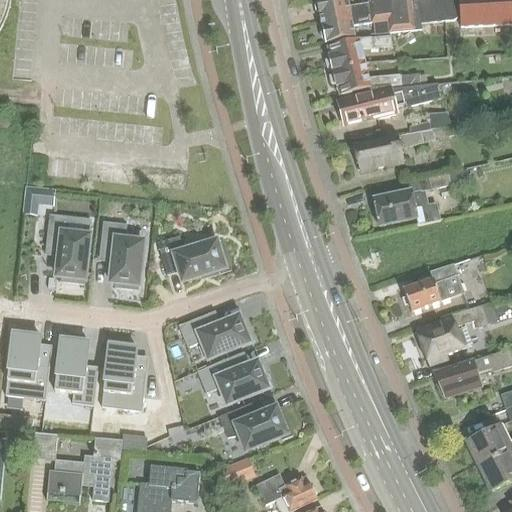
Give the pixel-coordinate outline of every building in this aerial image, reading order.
[(0,0),(0,32),(1,31),(5,23),(8,14),(10,8),(10,3),(10,0),(0,0)] [(372,25),(387,22),(388,35),(415,33),(411,4),(410,0),(366,0),(368,6),(349,9),(347,0),(321,0),(316,1),(317,5),(315,7),(316,13),(319,14),(320,23),(335,20),(338,22),(351,19),(370,16),(372,25)] [(420,26),(421,26),(433,25),(430,0),(418,0),(417,0),(417,3),(417,5),(420,26)] [(430,0),(433,25),(445,24),(442,0),(430,0)] [(442,0),(445,24),(459,22),(458,0),(442,0)] [(511,0),(458,0),(459,22),(460,30),(511,27),(511,0)] [(417,3),(411,4),(415,33),(421,32),(421,26),(420,26),(417,5),(417,3)] [(370,16),(351,19),(338,22),(335,20),(320,23),(322,33),(321,35),(322,41),(324,42),(325,46),(355,39),(353,29),(372,25),(370,16)] [(329,60),(325,63),(327,71),(332,72),(332,74),(366,66),(363,52),(392,50),(391,39),(357,42),(326,50),(329,60)] [(333,76),(329,79),(331,86),(336,88),(338,98),(370,90),(371,91),(402,89),(401,77),(378,79),(370,79),(366,66),(332,74),(333,76)] [(419,76),(401,77),(402,89),(420,88),(419,76)] [(372,95),(340,104),(342,111),(341,113),(341,114),(341,116),(341,118),(342,119),(343,120),(344,121),(346,128),(347,131),(398,117),(396,109),(404,107),(405,110),(441,101),(438,86),(431,87),(420,88),(402,89),(371,91),(372,95)] [(429,124),(410,128),(411,136),(421,135),(433,132),(452,128),(449,113),(429,116),(429,124)] [(452,128),(433,132),(435,139),(456,134),(454,127),(452,128)] [(433,132),(421,135),(423,145),(436,141),(435,139),(433,132)] [(400,151),(423,145),(421,135),(411,136),(395,139),(370,145),(369,144),(353,147),(359,174),(403,165),(400,151)] [(470,184),(467,172),(448,176),(451,188),(470,184)] [(427,181),(430,192),(451,188),(448,176),(427,181)] [(379,228),(416,220),(417,227),(440,222),(437,205),(428,207),(425,193),(430,192),(427,181),(407,185),(409,195),(374,203),(379,228)] [(27,190),(24,217),(36,218),(38,207),(39,191),(27,190)] [(49,218),(45,252),(59,254),(59,259),(57,279),(62,279),(61,284),(84,287),(89,238),(91,223),(73,221),(49,218)] [(99,258),(113,260),(113,265),(110,285),(116,285),(115,290),(138,293),(143,244),(125,242),(127,227),(103,224),(99,258)] [(456,256),(446,227),(403,242),(404,244),(388,250),(397,276),(456,256)] [(171,242),(157,246),(167,278),(180,274),(183,284),(219,273),(220,276),(230,273),(222,247),(218,249),(216,244),(184,254),(179,239),(171,242)] [(410,315),(464,296),(453,266),(429,274),(433,283),(403,293),(410,315)] [(429,329),(417,334),(421,345),(421,349),(423,355),(426,356),(431,368),(449,361),(449,359),(463,354),(463,352),(473,348),(466,330),(475,327),(477,332),(497,325),(490,305),(440,322),(441,325),(429,329)] [(209,320),(182,331),(190,350),(203,348),(209,363),(250,347),(248,342),(253,340),(244,319),(214,331),(209,320)] [(29,402),(51,404),(54,371),(42,369),(45,340),(40,340),(40,339),(35,337),(29,335),(24,334),(18,333),(12,385),(31,387),(29,402)] [(70,338),(63,338),(58,390),(77,392),(75,407),(97,409),(100,375),(88,374),(91,345),(86,344),(81,341),(75,339),(70,338)] [(126,346),(121,344),(115,343),(109,342),(104,394),(122,396),(121,411),(143,414),(146,380),(134,379),(137,350),(132,349),(132,348),(126,346)] [(474,363),(435,376),(435,377),(439,387),(436,388),(441,398),(444,397),(446,399),(480,389),(476,376),(492,371),(493,374),(511,368),(511,358),(510,352),(474,364),(474,363)] [(227,365),(200,376),(208,395),(221,392),(227,408),(268,392),(266,387),(271,386),(264,368),(259,370),(258,366),(232,376),(227,365)] [(511,393),(501,397),(506,412),(511,410),(511,393)] [(239,437),(246,453),(281,439),(282,442),(292,438),(282,413),(278,415),(276,411),(250,421),(246,409),(219,420),(227,440),(239,437)] [(93,421),(91,439),(100,440),(102,422),(93,421)] [(498,429),(468,445),(479,468),(511,451),(511,443),(510,444),(502,428),(498,429)] [(35,436),(33,462),(55,463),(56,463),(56,457),(57,438),(35,436)] [(123,444),(122,451),(146,454),(148,440),(123,437),(123,444)] [(84,466),(56,463),(55,463),(54,474),(50,474),(47,503),(80,506),(82,488),(94,489),(93,502),(109,504),(113,462),(121,463),(122,444),(94,441),(93,460),(84,460),(84,466)] [(511,451),(479,468),(492,493),(511,482),(511,451)] [(220,472),(227,490),(255,478),(248,460),(220,472)] [(137,511),(170,511),(171,504),(197,506),(200,477),(187,475),(187,473),(151,470),(150,487),(140,486),(137,511)] [(301,481),(261,500),(266,508),(276,503),(280,511),(294,511),(317,501),(316,499),(316,495),(314,491),(311,489),(309,486),(304,488),(301,481)]
